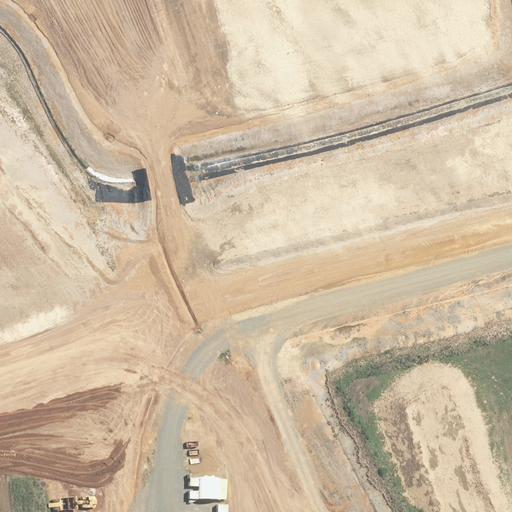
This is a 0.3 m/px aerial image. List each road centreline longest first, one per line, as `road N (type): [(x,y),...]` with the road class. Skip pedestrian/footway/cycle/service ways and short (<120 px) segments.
road 1 (tertiary): [(262,323),(0,394)]
road 2 (tertiary): [(511,269),(262,323)]
road 3 (residential): [(262,323),(358,511)]
